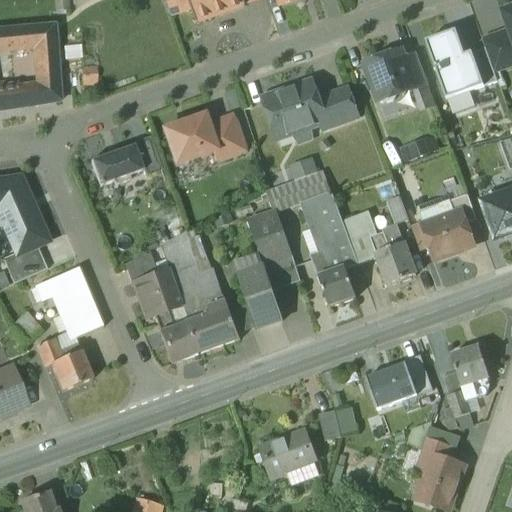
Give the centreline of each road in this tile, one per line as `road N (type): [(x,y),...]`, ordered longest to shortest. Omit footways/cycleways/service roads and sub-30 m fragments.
road 1 (residential): [(52,135),(437,0)]
road 2 (secondary): [(511,284),(160,411)]
road 3 (residential): [(160,411),(64,186),(52,135)]
road 4 (secondary): [(160,411),(0,467)]
